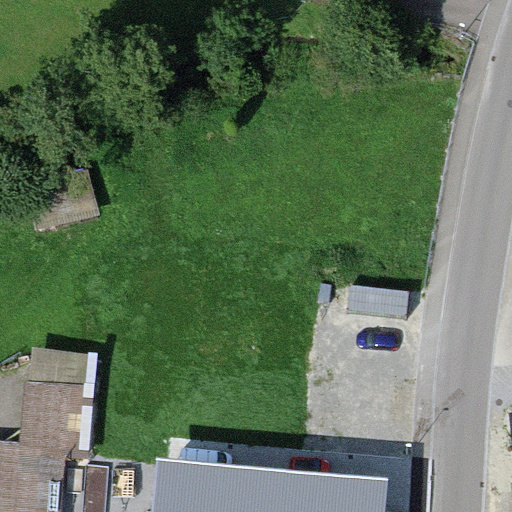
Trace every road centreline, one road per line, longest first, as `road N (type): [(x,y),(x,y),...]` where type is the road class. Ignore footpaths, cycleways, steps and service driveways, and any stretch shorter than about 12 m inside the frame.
road 1 (unclassified): [(455,511),(489,197),(511,95)]
road 2 (residential): [(390,0),(511,20)]
